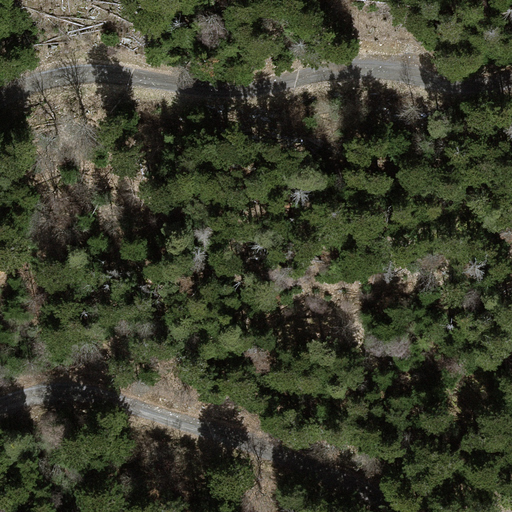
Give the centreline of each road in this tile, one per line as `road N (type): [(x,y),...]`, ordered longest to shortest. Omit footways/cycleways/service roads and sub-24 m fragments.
road 1 (track): [(511,80),(457,87),(359,71),(239,95),(115,75),(73,78),(0,101)]
road 2 (track): [(0,408),(74,393),(248,443),(387,511)]
